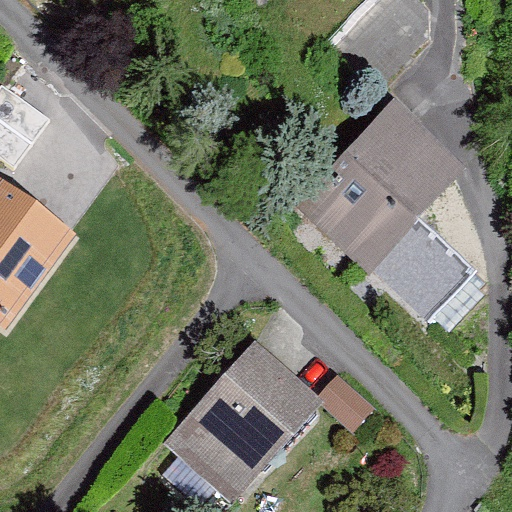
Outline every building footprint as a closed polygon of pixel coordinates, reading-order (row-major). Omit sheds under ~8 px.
[(307,0),(302,12),(347,34),(363,0),(307,0)] [(0,91),(0,162),(14,173),(51,125),(2,88),(0,91)] [(467,181),(393,110),(296,210),(370,281),(467,181)] [(77,241),(0,185),(0,332),(7,337),(77,241)] [(316,404),(256,349),(160,455),(223,511),(235,511),(326,413),(316,404)] [(326,413),(354,439),(376,415),(338,380),(316,404),(326,413)]
